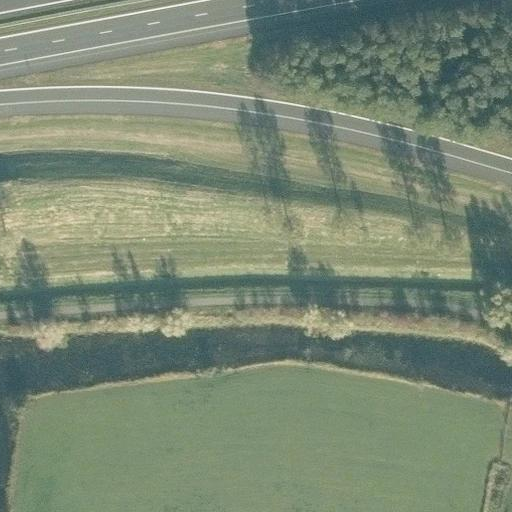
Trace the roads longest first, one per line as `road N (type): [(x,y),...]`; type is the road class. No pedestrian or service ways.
road 1 (motorway): [(0,98),(127,93),(250,104),(511,166)]
road 2 (motorway): [(0,53),(295,0)]
